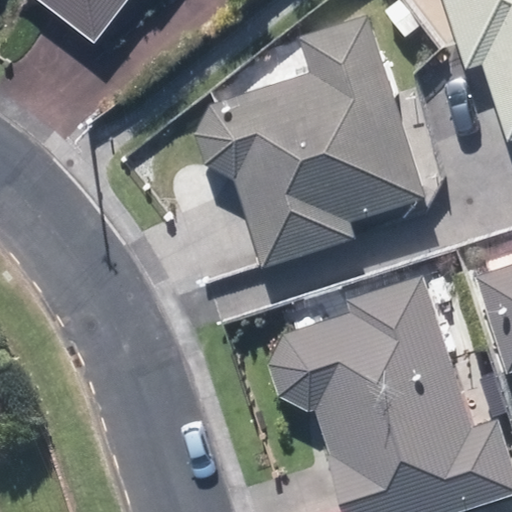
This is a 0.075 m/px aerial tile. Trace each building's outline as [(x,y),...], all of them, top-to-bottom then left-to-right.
[(65,0),(108,33),(133,0),(65,0)] [(430,21),(414,0),(401,0),(392,7),(412,36),(430,21)] [(511,0),(461,0),(482,62),(497,58),(511,101),(511,0)] [(226,96),(213,127),(222,158),(253,175),(277,255),(369,227),(364,212),(439,190),(384,9),(316,28),(328,65),(226,96)] [(511,265),(491,272),(511,337),(511,265)] [(302,328),(284,360),(293,389),(325,406),(331,404),(364,511),(453,511),(511,493),(511,413),(485,423),(436,270),(362,294),(366,307),(302,328)]
